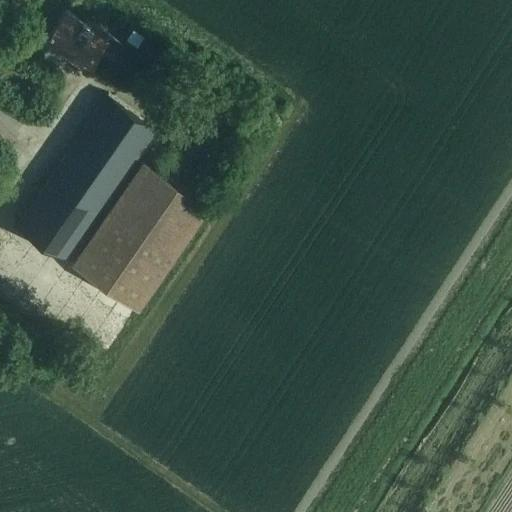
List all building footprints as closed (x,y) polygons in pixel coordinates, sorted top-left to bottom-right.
[(65,9),(44,38),(88,69),(102,49),(111,56),(121,42),(86,17),(82,21),(65,9)] [(147,44),(137,58),(150,67),(160,52),(147,44)] [(156,127),(108,93),(16,222),(64,256),(156,127)] [(186,100),(179,110),(196,123),(203,114),(186,100)] [(188,129),(170,116),(160,131),(178,144),(188,129)] [(208,209),(143,163),(74,260),(140,306),(208,209)]
